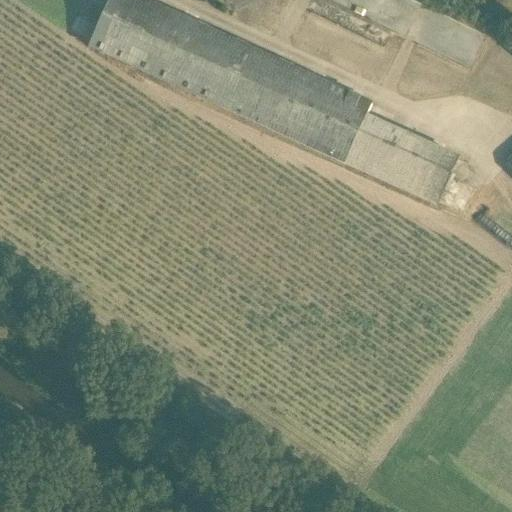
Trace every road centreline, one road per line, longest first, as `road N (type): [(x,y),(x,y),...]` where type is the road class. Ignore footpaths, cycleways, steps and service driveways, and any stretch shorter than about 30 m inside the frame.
road 1 (track): [(0,321),(177,431),(285,511)]
road 2 (track): [(0,442),(105,511)]
